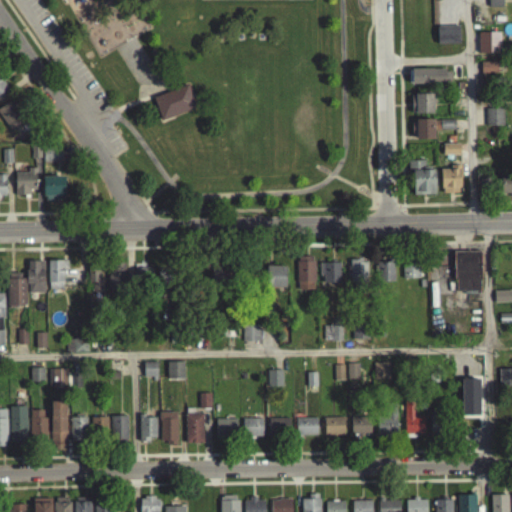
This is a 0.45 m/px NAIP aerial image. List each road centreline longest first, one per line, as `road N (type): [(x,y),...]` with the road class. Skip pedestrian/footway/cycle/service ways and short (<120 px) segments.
road 1 (secondary): [(511,219),(0,234)]
road 2 (residential): [(511,464),(0,471)]
road 3 (residential): [(129,235),(125,204),(0,25)]
road 4 (residential): [(389,223),(384,0)]
